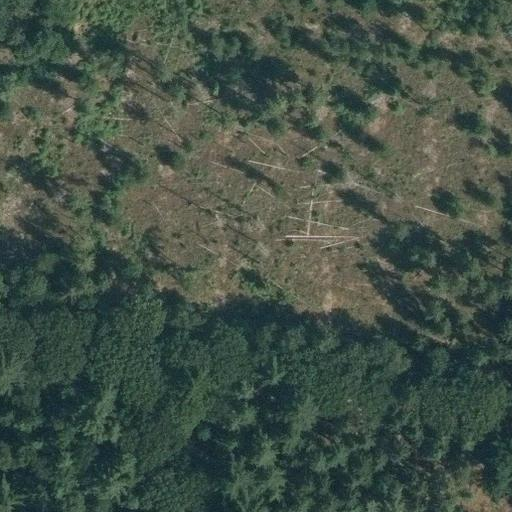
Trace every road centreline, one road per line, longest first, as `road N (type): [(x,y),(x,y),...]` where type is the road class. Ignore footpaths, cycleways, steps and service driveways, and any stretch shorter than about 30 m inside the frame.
road 1 (track): [(511,393),(0,314)]
road 2 (track): [(155,334),(187,511)]
